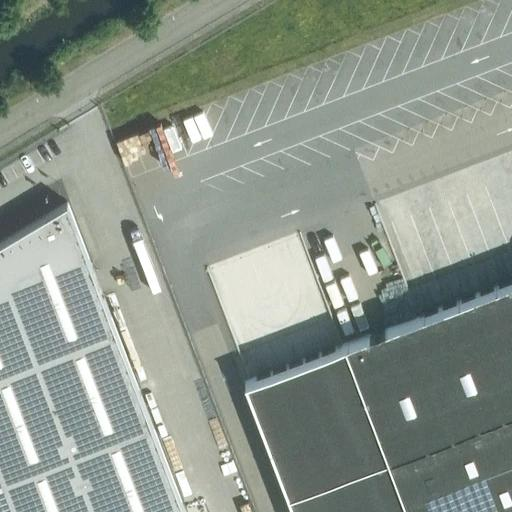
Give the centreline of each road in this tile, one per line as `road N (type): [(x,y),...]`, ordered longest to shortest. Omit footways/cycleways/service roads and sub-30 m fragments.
road 1 (unknown): [(61,95),(226,511)]
road 2 (unclassified): [(0,132),(221,0)]
